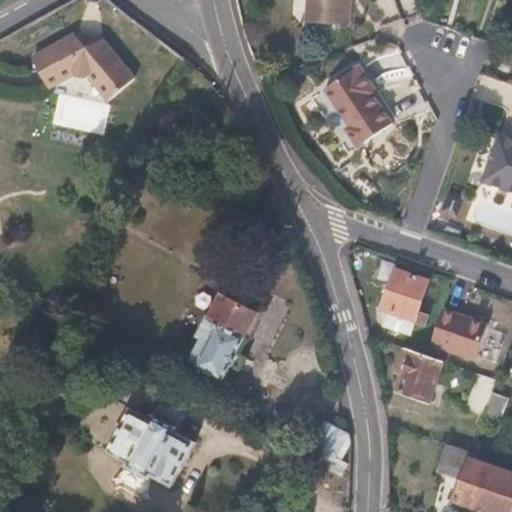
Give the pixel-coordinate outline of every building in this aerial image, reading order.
[(351,0),(308,0),(307,22),(350,25),(351,0)] [(91,76),(110,100),(135,79),(103,40),(76,35),(55,47),(34,58),(49,87),(75,73),(77,77),(88,79),(91,76)] [(373,85),(360,66),(326,89),(351,127),(347,130),(359,147),(376,135),(394,124),(374,96),(369,88),(373,85)] [(373,85),(369,88),(374,96),(379,93),(373,85)] [(483,182),(511,192),(511,138),(500,134),(483,182)] [(447,226),(444,235),(458,240),(461,231),(447,226)] [(385,319),(383,326),(411,336),(416,323),(425,326),(428,315),(418,312),(429,280),(396,269),(383,309),(388,311),(385,319)] [(256,294),(238,285),(231,299),(223,295),(211,318),(209,317),(201,335),(205,337),(191,363),(224,381),(248,336),(249,337),(264,309),(258,306),(252,303),(256,294)] [(431,344),(477,359),(490,318),(444,303),(431,344)] [(44,332),(66,343),(71,332),(57,325),(62,314),(55,309),(44,332)] [(431,402),(444,362),(407,349),(401,365),(407,367),(403,379),(398,391),(431,402)] [(497,380),(480,374),(470,403),(487,409),(493,392),(497,380)] [(487,409),(485,416),(502,421),(510,398),(493,392),(487,409)] [(178,432),(179,429),(183,422),(157,409),(152,419),(131,408),(108,452),(129,463),(127,466),(152,480),(154,476),(175,487),(187,465),(198,443),(178,432)] [(326,422),(307,459),(351,483),(352,465),(343,460),(352,443),(351,435),(326,422)] [(461,479),(453,501),(483,511),(511,511),(511,471),(445,448),(437,470),(461,479)]
